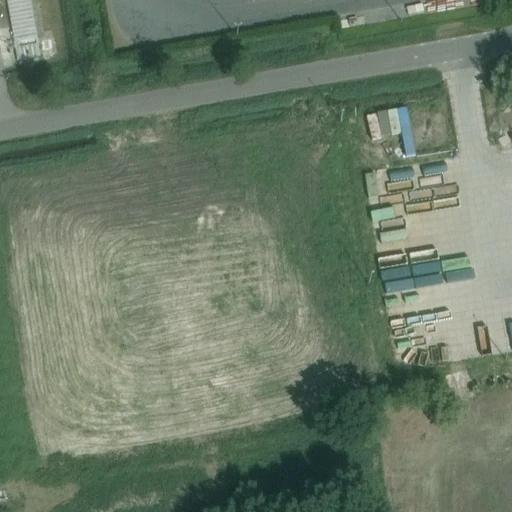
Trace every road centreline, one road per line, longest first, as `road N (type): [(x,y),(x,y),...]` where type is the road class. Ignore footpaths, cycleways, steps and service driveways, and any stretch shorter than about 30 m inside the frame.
road 1 (unclassified): [(0,130),(511,40)]
road 2 (unknown): [(114,0),(146,34),(370,0)]
road 3 (unknown): [(155,0),(200,10),(278,0)]
